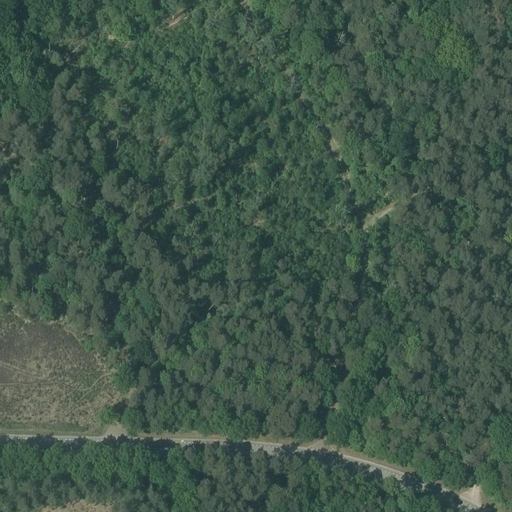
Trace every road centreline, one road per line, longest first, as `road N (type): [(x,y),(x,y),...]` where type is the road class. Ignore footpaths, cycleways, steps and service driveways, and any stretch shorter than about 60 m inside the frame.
road 1 (track): [(319,460),(366,249),(319,144),(233,0)]
road 2 (tertiary): [(470,511),(397,481),(303,457),(0,444)]
road 3 (track): [(366,249),(427,213),(498,221),(511,197)]
